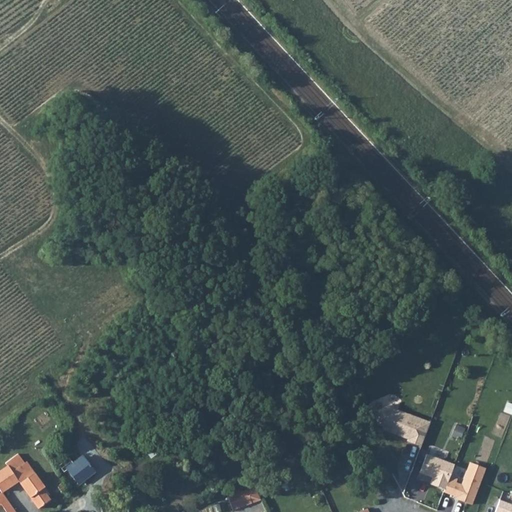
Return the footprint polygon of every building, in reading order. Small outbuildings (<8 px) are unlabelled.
[(371,404),(374,411),(389,404),(386,398),(371,404)] [(392,409),(389,404),(374,411),(369,413),(377,429),(406,440),(405,442),(420,447),(427,422),(392,409)] [(184,421),(178,427),(183,433),(190,427),(184,421)] [(159,438),(145,449),(153,459),(167,448),(159,438)] [(5,463),(7,466),(18,480),(39,508),(51,499),(45,491),(47,489),(45,486),(44,487),(26,462),(25,463),(17,454),(5,463)] [(425,455),(418,474),(430,479),(429,485),(443,490),(448,476),(452,465),(425,455)] [(78,484),(95,471),(84,456),(74,464),(69,458),(60,465),(65,471),(67,470),(76,481),(78,484)] [(448,476),(443,490),(442,493),(454,497),(453,500),(470,506),(485,468),(468,462),(459,484),(455,482),(456,479),(448,476)] [(18,480),(7,466),(0,470),(0,487),(3,492),(18,480)] [(57,486),(62,492),(67,488),(63,482),(57,486)] [(234,508),(262,498),(256,484),(228,494),(234,508)] [(511,511),(511,504),(499,500),(494,511),(511,511)]
